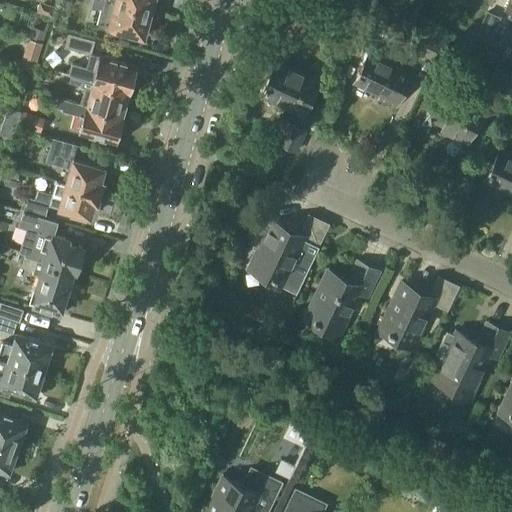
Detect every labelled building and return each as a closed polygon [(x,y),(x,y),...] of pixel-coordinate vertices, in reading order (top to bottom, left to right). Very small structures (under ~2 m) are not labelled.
[(36,11),(52,16),(55,6),(40,0),(36,11)] [(147,23),(150,10),(111,0),(93,0),(92,5),(104,9),(100,22),(109,24),(109,27),(143,36),(144,33),(149,30),(150,27),(147,23)] [(111,0),(150,10),(152,0),(111,0)] [(407,0),(406,5),(421,8),(422,0),(407,0)] [(275,11),(265,33),(276,37),(286,16),(275,11)] [(500,17),(488,11),(478,32),(490,38),(500,17)] [(43,42),(46,30),(33,26),(29,37),(43,42)] [(436,61),(448,36),(426,26),(414,51),(436,61)] [(69,34),(65,47),(90,53),(91,53),(94,41),(69,34)] [(251,51),(267,59),(273,43),(257,36),(251,51)] [(411,72),(369,52),(354,81),(379,93),(377,97),(395,105),(411,72)] [(72,62),(69,74),(71,75),(129,90),(132,78),(136,76),(138,72),(135,68),(136,65),(112,59),(91,53),(90,53),(87,66),(72,62)] [(20,66),(34,70),(37,62),(23,57),(20,66)] [(261,94),(301,114),(318,79),(277,60),(261,94)] [(511,87),(511,70),(496,63),(484,88),(507,98),(511,87)] [(71,75),(69,82),(86,87),(81,103),(86,105),(122,114),(122,112),(127,110),(128,105),(126,101),(129,90),(71,75)] [(441,87),(424,122),(456,136),(454,140),(448,142),(446,147),(448,152),(455,155),(461,153),(463,148),(461,142),(462,139),(466,141),(483,107),(441,87)] [(55,96),(53,106),(63,108),(62,110),(83,116),(79,130),(115,140),(122,114),(86,105),(81,103),(55,96)] [(17,124),(41,132),(45,118),(21,110),(17,124)] [(305,130),(284,120),(274,139),(296,150),(305,130)] [(0,129),(0,133),(11,138),(13,131),(1,126),(0,129)] [(64,181),(100,192),(103,179),(100,178),(103,167),(73,159),(77,144),(53,137),(46,161),(68,167),(64,181)] [(511,197),(511,155),(500,150),(486,179),(511,191),(511,192),(510,196),(511,197)] [(24,212),(43,218),(47,203),(89,215),(92,204),(96,205),(100,192),(64,181),(59,197),(38,191),(36,200),(28,198),(24,212)] [(25,252),(24,255),(69,270),(73,271),(72,272),(75,273),(83,246),(70,242),(70,239),(53,233),(57,222),(43,218),(24,212),(20,226),(26,228),(19,251),(25,252)] [(283,284),(304,240),(318,247),(330,223),(308,213),(299,233),(266,218),(253,244),(258,247),(248,268),(283,284)] [(59,315),(72,272),(73,271),(69,270),(24,255),(21,266),(34,270),(33,273),(40,275),(35,291),(37,291),(32,307),(59,315)] [(356,260),(348,277),(328,267),(304,318),(338,334),(358,293),(367,297),(380,271),(356,260)] [(378,330),(398,339),(394,347),(408,353),(411,345),(413,346),(433,303),(448,310),(460,285),(438,275),(429,294),(401,281),(378,330)] [(0,315),(16,321),(19,321),(23,308),(0,301),(0,315)] [(0,327),(13,332),(16,321),(0,315),(0,327)] [(457,331),(456,335),(447,330),(436,353),(445,357),(433,381),(468,398),(489,354),(497,358),(510,331),(487,320),(477,341),(457,331)] [(0,348),(0,355),(43,369),(51,344),(16,333),(13,344),(2,341),(0,348)] [(34,397),(43,369),(0,355),(0,392),(9,396),(11,389),(34,397)] [(511,384),(499,411),(511,417),(511,384)] [(0,440),(17,446),(26,420),(0,411),(0,440)] [(17,446),(0,440),(0,469),(8,472),(17,446)] [(275,470),(290,477),(296,465),(281,458),(275,470)] [(292,477),(300,481),(306,469),(298,465),(292,477)] [(245,511),(266,511),(281,481),(251,467),(244,483),(223,473),(207,506),(204,505),(200,511),(241,511),(242,511),(245,511)] [(320,511),(325,502),(296,488),(284,511),(320,511)] [(437,495),(428,511),(443,511),(449,501),(437,495)]
